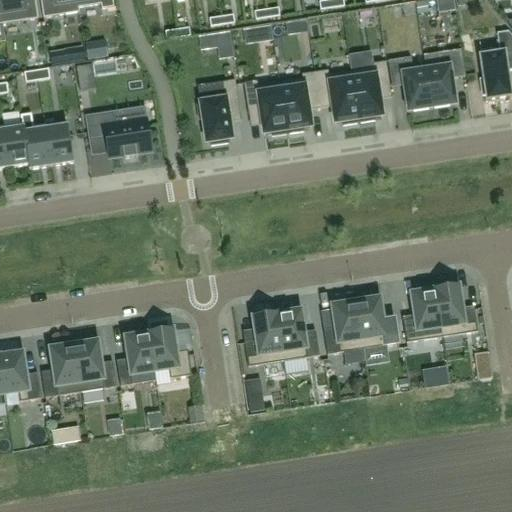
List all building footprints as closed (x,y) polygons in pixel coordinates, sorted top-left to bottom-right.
[(0,0),(0,5),(3,26),(4,26),(3,21),(25,17),(26,22),(38,20),(34,0),(0,0)] [(76,0),(40,0),(44,20),(79,14),(76,0)] [(76,0),(79,14),(80,14),(79,9),(101,6),(102,11),(114,9),(112,0),(76,0)] [(344,8),(343,0),(331,2),(332,10),(344,8)] [(319,4),(321,12),(332,10),(331,2),(319,4)] [(267,12),(268,20),(276,19),(280,18),(279,10),(267,12)] [(255,14),(256,22),(268,20),(267,12),(255,14)] [(222,19),(223,27),(235,25),(233,17),(222,19)] [(223,27),(222,19),(210,21),(211,29),(223,27)] [(177,32),(179,40),(191,38),(189,30),(177,32)] [(177,32),(165,33),(167,42),(179,40),(177,32)] [(511,38),(508,34),(497,35),(500,55),(480,58),(484,81),(480,82),(482,98),(486,97),(487,102),(511,98),(507,73),(511,71),(511,38)] [(90,45),(94,56),(109,51),(105,40),(90,45)] [(437,64),(425,66),(432,110),(456,107),(452,80),(465,78),(461,52),(436,56),(437,64)] [(408,114),(432,110),(425,66),(412,68),(411,60),(388,63),(392,90),(404,88),(408,114)] [(351,73),(359,125),(375,123),(374,119),(382,118),(380,102),(379,97),(391,95),(386,64),(373,66),(374,70),(351,73)] [(76,69),(80,93),(96,91),(92,67),(76,69)] [(48,71),(36,73),(38,83),(50,81),(48,71)] [(26,84),(38,83),(36,73),(24,74),(26,82),(26,84)] [(315,75),(320,106),(332,104),(332,109),(335,125),(343,124),(343,128),(359,125),(351,73),(329,77),(328,73),(315,75)] [(320,106),(315,75),(302,77),(302,81),(280,84),(288,136),(304,134),(303,130),(311,129),(309,113),(308,108),(320,106)] [(203,121),(206,145),(211,144),(211,148),(228,145),(228,142),(232,141),(229,125),(228,115),(240,113),(235,83),(222,85),(224,96),(199,100),(200,107),(197,107),(199,122),(203,121)] [(288,136),(280,84),(258,88),(257,84),(244,86),(249,117),(260,115),(262,127),(264,136),(271,135),(272,138),(288,136)] [(0,86),(0,96),(8,95),(7,85),(0,86)] [(115,125),(113,115),(86,119),(90,141),(105,139),(108,160),(123,157),(124,161),(137,159),(136,156),(151,153),(146,120),(115,125)] [(31,116),(21,118),(30,172),(51,169),(45,127),(33,128),(31,116)] [(22,125),(1,128),(8,170),(28,167),(29,172),(30,172),(21,118),(22,125)] [(46,126),(45,127),(51,169),(73,165),(68,128),(46,131),(46,126)] [(435,292),(442,340),(478,334),(474,309),(462,310),(458,288),(435,292)] [(442,340),(435,292),(434,292),(434,293),(411,296),(414,318),(402,319),(406,345),(442,340)] [(363,352),(399,346),(395,321),(383,322),(379,301),(356,305),(363,352)] [(363,352),(356,305),(332,308),(335,330),(323,331),(327,357),(363,352)] [(304,334),(300,313),(277,317),(277,316),(284,364),(319,358),(315,333),(304,334)] [(284,364),(277,316),(268,317),(268,314),(255,316),(256,319),(253,320),(256,342),(244,343),(248,369),(284,364)] [(173,332),(149,336),(155,374),(168,372),(170,381),(192,378),(188,352),(176,354),(173,332)] [(131,377),(155,374),(149,336),(148,336),(125,340),(128,361),(117,363),(120,389),(133,387),(131,377)] [(74,348),(81,395),(117,389),(113,364),(101,365),(98,344),(74,348)] [(81,395),(74,348),(66,349),(65,345),(53,347),(53,351),(50,351),(53,373),(41,375),(45,400),(81,395)] [(488,354),(474,356),(478,382),(492,379),(488,354)] [(0,368),(6,406),(7,406),(5,397),(18,395),(20,404),(42,401),(38,375),(26,377),(22,356),(0,358),(0,368)] [(108,423),(110,438),(122,436),(120,422),(108,423)]
